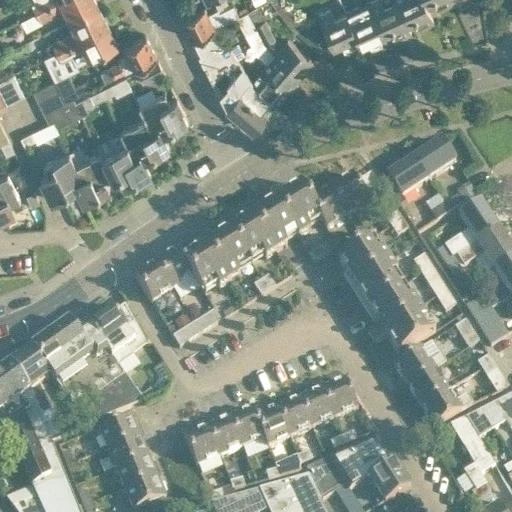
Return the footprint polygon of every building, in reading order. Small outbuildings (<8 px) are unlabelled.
[(35,0),(32,2),(37,11),(58,0),(35,0)] [(98,6),(95,0),(58,0),(37,11),(41,20),(63,9),(69,20),(98,6)] [(267,0),(261,4),(248,11),(247,11),(257,29),(266,46),(300,75),(313,60),(288,38),(282,44),(275,39),(265,20),(264,18),(278,11),(294,31),(295,30),(318,50),(323,45),(285,4),(282,0),(267,0)] [(396,0),(371,0),(368,2),(372,10),(373,9),(384,33),(392,30),(396,39),(411,32),(407,23),(396,0)] [(426,4),(426,3),(424,0),(396,0),(407,23),(415,19),(419,28),(434,21),(426,4)] [(424,0),(426,3),(433,0),(438,9),(452,2),(451,0),(424,0)] [(372,10),(368,2),(345,12),(360,45),(369,41),(373,49),(388,42),(384,34),(384,33),(373,9),(372,10)] [(239,15),(233,4),(219,11),(217,8),(208,13),(204,5),(181,17),(192,39),(215,27),(215,26),(239,15)] [(57,52),(108,26),(98,6),(69,20),(74,31),(52,42),(46,45),(50,54),(56,51),(57,52)] [(245,6),(238,10),(241,14),(247,11),(248,11),(245,6)] [(342,43),(346,51),(360,45),(345,12),(334,18),(330,9),(318,15),(333,47),(342,43)] [(235,17),(244,36),(247,34),(252,43),(246,47),(250,54),(249,60),(261,68),(253,77),(255,79),(253,81),(255,83),(277,102),(300,75),(266,46),(257,29),(247,11),(241,14),(235,17)] [(88,59),(117,45),(108,26),(57,52),(61,61),(83,50),(88,59)] [(253,82),(251,78),(215,27),(192,39),(227,108),(253,130),(277,102),(255,83),(253,81),(253,82)] [(99,72),(104,82),(156,56),(146,35),(123,46),(127,54),(118,59),(119,62),(99,72)] [(151,77),(152,79),(165,73),(158,60),(136,71),(142,82),(151,77)] [(14,73),(0,80),(0,94),(5,105),(24,95),(14,73)] [(65,102),(74,98),(73,96),(78,93),(73,84),(68,87),(63,77),(55,81),(60,90),(65,102)] [(111,84),(100,89),(104,97),(115,92),(116,96),(131,88),(125,77),(111,84)] [(33,92),(38,101),(60,90),(55,81),(33,92)] [(90,94),(93,102),(104,97),(100,89),(90,94)] [(60,90),(38,101),(43,112),(65,102),(60,90)] [(165,92),(137,105),(144,118),(146,118),(150,127),(157,124),(162,133),(163,133),(171,129),(181,124),(188,120),(186,117),(176,97),(169,101),(165,92)] [(58,127),(82,114),(81,113),(74,98),(65,102),(43,112),(49,123),(55,120),(58,127)] [(83,98),(75,101),(79,109),(81,113),(82,114),(89,111),(84,100),(83,98)] [(143,159),(144,159),(162,150),(169,146),(167,143),(163,133),(162,133),(157,124),(150,127),(146,118),(144,118),(119,130),(126,144),(127,143),(132,153),(139,150),(143,159)] [(32,132),(21,137),(25,145),(35,140),(32,132)] [(1,144),(6,155),(14,151),(9,140),(1,144)] [(101,156),(111,176),(113,179),(120,176),(125,185),(144,175),(151,172),(144,159),(143,159),(139,150),(132,153),(127,143),(126,144),(102,156),(102,155),(101,156)] [(455,165),(441,143),(414,160),(429,182),(455,165)] [(77,187),(83,201),(91,197),(110,188),(105,179),(111,176),(101,156),(102,155),(100,152),(87,158),(83,149),(81,148),(79,146),(69,152),(75,164),(80,175),(73,178),(77,187)] [(52,200),(59,196),(77,187),(73,178),(80,175),(75,164),(69,152),(68,149),(42,162),(47,173),(40,176),(52,200)] [(402,200),(429,182),(414,160),(388,178),(402,200)] [(20,198),(7,172),(0,174),(0,217),(15,210),(11,203),(20,198)] [(408,231),(382,191),(372,174),(361,181),(397,238),(408,231)] [(369,204),(352,177),(331,191),(348,218),(369,204)] [(201,292),(202,291),(213,284),(218,291),(229,283),(239,277),(235,270),(261,254),(265,261),(287,247),(283,241),(289,237),(294,233),(299,240),(310,233),(306,226),(318,218),(319,218),(310,204),(311,203),(301,188),(269,207),(264,211),(229,232),(211,244),(204,232),(194,239),(201,250),(184,261),(181,263),(192,280),(204,299),(205,299),(201,292)] [(26,195),(32,206),(40,202),(34,191),(26,195)] [(318,218),(327,231),(348,218),(331,191),(311,203),(310,204),(319,218),(318,218)] [(429,217),(412,228),(417,236),(450,215),(444,206),(438,197),(425,206),(433,218),(431,220),(429,217)] [(444,206),(450,215),(462,207),(456,198),(444,206)] [(459,218),(476,245),(498,231),(481,204),(459,218)] [(483,255),(494,271),(511,258),(511,251),(498,231),(476,245),(456,257),(463,268),(483,255)] [(333,242),(321,249),(326,257),(338,249),(333,242)] [(353,286),(369,310),(380,328),(368,335),(372,341),(375,346),(386,338),(399,358),(428,339),(420,325),(427,320),(421,310),(413,299),(406,303),(399,291),(390,277),(397,273),(390,263),(384,252),(377,256),(369,243),(338,262),(353,286)] [(445,247),(436,253),(444,266),(453,260),(445,247)] [(314,264),(326,257),(321,249),(309,257),(314,264)] [(156,265),(173,292),(192,280),(181,263),(184,261),(177,252),(156,265)] [(423,256),(412,263),(421,277),(432,270),(423,256)] [(511,258),(494,271),(511,297),(511,296),(511,258)] [(452,278),(461,272),(453,260),(444,266),(452,278)] [(152,306),(173,292),(156,265),(135,279),(152,306)] [(432,270),(421,277),(436,301),(447,294),(432,270)] [(269,278),(254,287),(261,298),(275,289),(269,278)] [(444,314),(456,307),(447,294),(436,301),(444,314)] [(473,302),(464,309),(473,322),(483,316),(482,315),(473,302)] [(87,325),(112,359),(118,367),(145,347),(125,307),(115,315),(110,308),(87,325)] [(508,335),(490,309),(482,315),(483,316),(473,322),(490,347),(508,335)] [(215,312),(194,325),(201,336),(221,323),(215,312)] [(452,340),(458,336),(467,351),(478,344),(464,322),(454,329),(455,331),(447,336),(450,340),(452,339),(452,340)] [(31,350),(51,377),(87,427),(144,404),(140,399),(118,367),(112,359),(87,325),(76,332),(69,323),(31,350)] [(180,350),(201,336),(194,325),(173,339),(180,350)] [(39,385),(51,377),(31,350),(10,365),(30,391),(50,440),(60,436),(55,421),(52,412),(42,390),(39,385)] [(446,365),(441,357),(429,364),(421,351),(394,368),(408,389),(434,372),(446,365)] [(477,365),(482,372),(493,365),(488,358),(477,365)] [(78,511),(50,440),(30,391),(10,365),(0,371),(0,418),(4,424),(31,489),(41,511),(78,511)] [(503,392),(504,384),(493,365),(482,372),(497,395),(503,392)] [(408,389),(420,409),(447,392),(434,372),(408,389)] [(345,382),(323,392),(335,422),(358,412),(345,382)] [(150,392),(140,399),(144,404),(156,399),(150,392)] [(323,392),(300,401),(313,431),(335,422),(323,392)] [(472,406),(466,397),(455,404),(447,392),(420,409),(428,421),(420,426),(426,436),(472,406)] [(506,424),(510,431),(511,430),(511,396),(492,406),(505,425),(506,424)] [(313,431),(300,401),(278,411),(290,440),(313,431)] [(492,406),(480,412),(493,432),(505,425),(492,406)] [(267,450),(290,440),(278,411),(264,416),(261,407),(252,411),(264,441),(263,441),(267,450)] [(264,441),(252,411),(230,420),(242,450),(263,441),(264,441)] [(480,412),(465,420),(478,441),(493,432),(480,412)] [(131,417),(97,432),(106,452),(140,437),(131,417)] [(242,450),(230,420),(208,430),(220,459),(242,450)] [(495,467),(478,441),(465,420),(450,427),(475,467),(481,476),(495,467)] [(197,469),(220,459),(208,430),(194,435),(191,427),(181,431),(197,469)] [(352,434),(342,438),(346,446),(356,442),(352,434)] [(140,437),(106,452),(114,472),(149,458),(140,437)] [(332,451),(346,446),(342,438),(329,444),(332,451)] [(365,511),(359,502),(345,510),(335,494),(343,489),(347,494),(369,481),(384,505),(409,489),(393,464),(392,465),(377,440),(358,448),(304,470),(308,477),(320,503),(325,501),(331,511),(365,511)] [(300,466),(311,462),(307,453),(296,458),(300,466)] [(70,454),(62,457),(66,469),(75,466),(70,454)] [(114,472),(123,493),(157,478),(149,458),(114,472)] [(71,481),(79,477),(75,466),(66,469),(71,481)] [(500,508),(481,476),(475,467),(464,473),(476,492),(472,494),(478,504),(469,510),(470,511),(500,511),(499,509),(500,508)] [(288,468),(278,470),(280,479),(291,476),(288,468)] [(264,474),(266,483),(280,479),(278,470),(264,474)] [(259,491),(268,511),(324,511),(320,503),(308,477),(259,491)] [(162,500),(166,498),(157,478),(123,493),(131,511),(132,511),(148,505),(150,511),(164,506),(162,500)] [(230,492),(243,489),(241,480),(228,484),(230,492)] [(41,511),(31,489),(5,500),(13,511),(41,511)] [(212,505),(214,511),(264,511),(268,511),(259,491),(212,505)] [(86,493),(78,497),(83,510),(91,506),(86,493)] [(223,501),(220,493),(209,496),(211,504),(223,501)] [(403,503),(408,511),(420,511),(423,510),(414,496),(403,503)]
